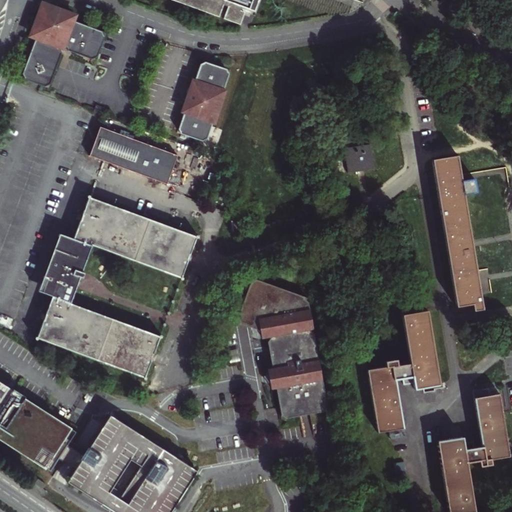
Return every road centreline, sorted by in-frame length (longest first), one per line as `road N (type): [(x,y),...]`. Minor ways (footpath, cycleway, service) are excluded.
road 1 (unclassified): [(387,0),(361,21),(238,39),(183,32),(99,0)]
road 2 (residential): [(511,59),(408,0)]
